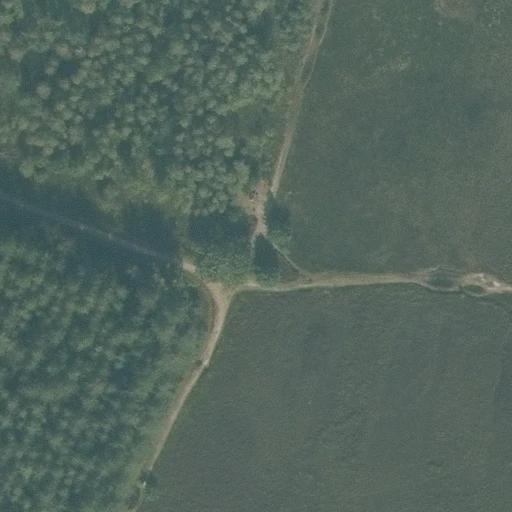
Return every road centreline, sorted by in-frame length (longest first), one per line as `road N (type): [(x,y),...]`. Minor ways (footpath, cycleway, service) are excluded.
road 1 (track): [(232,281),(264,214),(327,0)]
road 2 (track): [(232,281),(129,511)]
road 3 (track): [(0,201),(232,281)]
